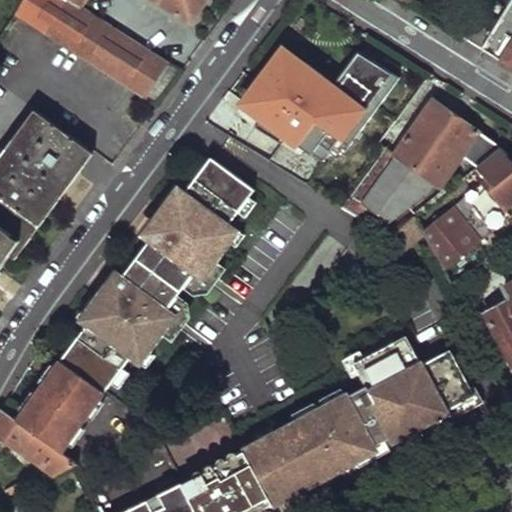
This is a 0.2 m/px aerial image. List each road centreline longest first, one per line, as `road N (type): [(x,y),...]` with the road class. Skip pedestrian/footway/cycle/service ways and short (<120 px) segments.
road 1 (residential): [(0,371),(266,0)]
road 2 (residential): [(356,0),(511,96)]
road 3 (secondary): [(511,448),(395,511)]
